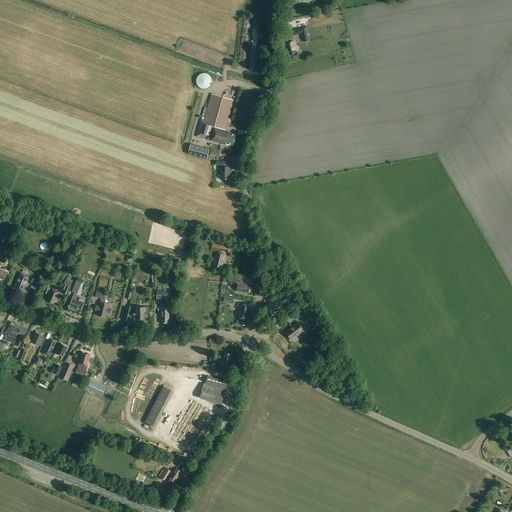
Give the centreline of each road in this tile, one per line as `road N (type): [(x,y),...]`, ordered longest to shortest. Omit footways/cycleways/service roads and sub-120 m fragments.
road 1 (unclassified): [(248,341),(265,249),(244,188),(245,164),(272,84),(281,0)]
road 2 (tertiary): [(248,341),(211,332),(97,333),(0,295)]
road 3 (tertiary): [(471,458),(361,409),(248,341)]
road 4 (unclassified): [(170,511),(234,397),(248,341)]
road 5 (primary): [(151,511),(0,452)]
